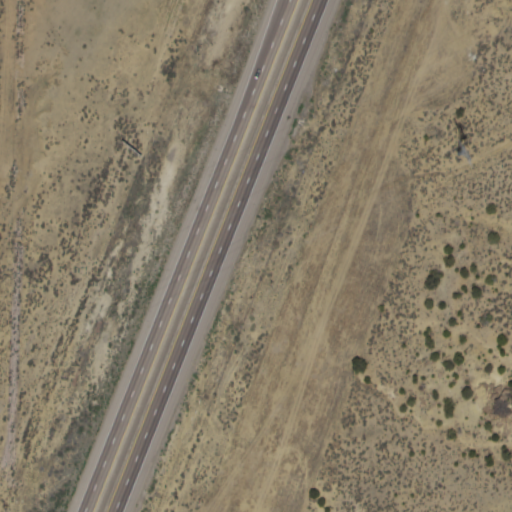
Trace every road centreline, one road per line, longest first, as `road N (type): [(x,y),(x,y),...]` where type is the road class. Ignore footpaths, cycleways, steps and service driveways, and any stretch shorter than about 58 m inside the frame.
road 1 (trunk): [(114,511),(319,0)]
road 2 (trunk): [(286,0),(88,511)]
